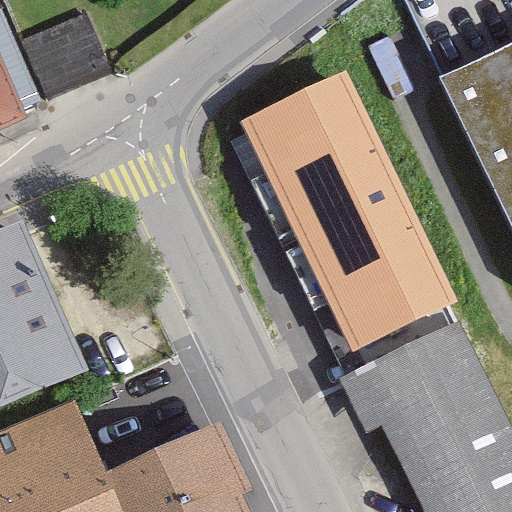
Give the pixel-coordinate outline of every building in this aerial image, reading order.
[(118,69),(93,12),(0,52),(25,109),(118,69)] [(511,47),(445,80),(511,219),(511,47)] [(0,135),(31,122),(25,109),(0,52),(0,51),(0,135)] [(263,117),(376,361),(459,321),(348,78),(263,117)] [(0,235),(0,412),(87,374),(22,226),(0,235)] [(511,511),(511,431),(459,321),(376,361),(342,377),(372,438),(396,427),(436,511),(511,511)] [(0,443),(0,511),(249,511),(216,432),(118,473),(90,406),(0,443)]
